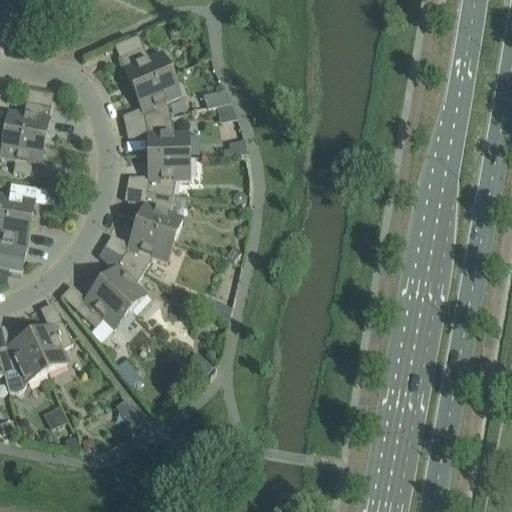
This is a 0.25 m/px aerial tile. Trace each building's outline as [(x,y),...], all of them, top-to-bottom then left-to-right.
[(114,50),(133,95),(171,78),(162,57),(148,63),(138,40),(114,50)] [(181,101),(171,78),(133,95),(142,116),(145,128),(170,122),(166,107),(181,101)] [(9,116),(8,119),(4,118),(1,115),(0,115),(0,138),(5,139),(45,146),(53,98),(28,94),(23,118),(9,116)] [(223,95),(203,101),(208,114),(229,109),(223,95)] [(173,137),(170,122),(145,128),(147,139),(148,162),(189,161),(189,137),(173,137)] [(0,161),(0,162),(15,165),(13,177),(38,181),(41,166),(45,146),(5,139),(4,145),(0,144),(0,161)] [(244,145),(229,148),(231,160),(246,159),(247,159),(244,145)] [(190,184),(189,161),(148,162),(148,185),(146,197),(171,201),(174,185),(190,184)] [(0,222),(30,228),(34,207),(36,193),(10,189),(8,200),(0,198),(0,222)] [(169,216),(171,201),(146,197),(144,209),(136,230),(175,245),(183,222),(169,216)] [(0,272),(22,276),(30,228),(0,222),(0,272)] [(167,266),(175,245),(136,230),(128,252),(122,262),(143,275),(152,261),(167,266)] [(241,257),(234,251),(226,261),(233,266),(241,257)] [(135,288),(143,275),(122,262),(115,272),(100,289),(130,317),(147,299),(135,288)] [(130,317),(100,289),(76,315),(96,333),(104,324),(115,334),(130,317)] [(61,325),(48,331),(29,341),(47,378),(69,367),(63,354),(73,349),(61,325)] [(47,378),(29,341),(11,349),(0,352),(0,365),(3,377),(8,396),(16,398),(24,394),(26,388),(47,378)] [(84,444),(81,445),(85,456),(97,452),(93,441),(84,444)]
